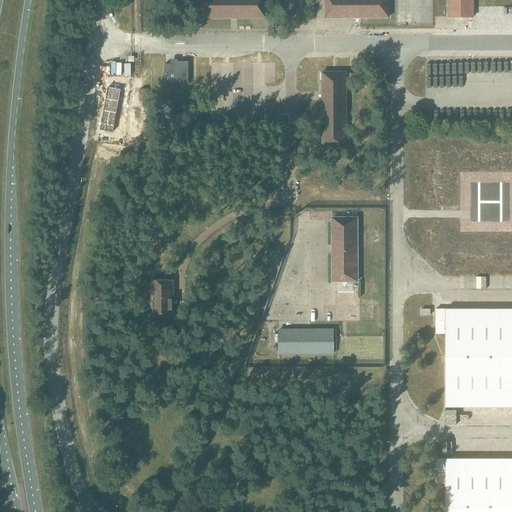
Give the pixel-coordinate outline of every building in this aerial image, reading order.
[(202,0),(202,17),(231,17),(237,17),(265,17),(265,0),(202,0)] [(325,0),(326,17),(354,17),(360,17),(389,17),(388,0),(325,0)] [(448,0),(449,4),(449,17),(459,17),(463,17),(473,17),(472,0),(448,0)] [(165,83),(188,82),(188,61),(171,61),(171,64),(165,64),(165,83)] [(347,71),(321,71),(321,147),(347,147),(347,78),(354,78),(355,73),(347,73),(347,71)] [(121,89),(113,88),(108,87),(100,130),(105,131),(113,132),(121,89)] [(332,253),(333,281),(357,281),(357,218),(332,218),(332,245),(332,253)] [(151,317),(174,317),(174,280),(151,280),(151,317)] [(436,309),(436,333),(445,333),(445,356),(445,407),(511,406),(511,309),(445,309),(436,309)] [(279,334),(279,342),(279,354),(333,354),(333,330),(309,330),(304,330),(279,330),(279,334)] [(434,459),(434,483),(444,483),(444,505),(443,511),(511,511),(511,458),(445,459),(434,459)]
